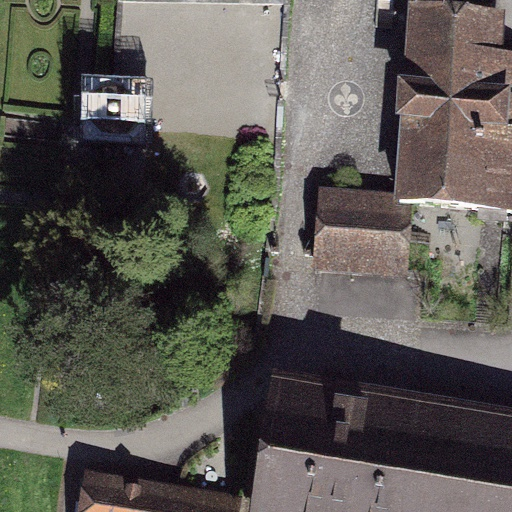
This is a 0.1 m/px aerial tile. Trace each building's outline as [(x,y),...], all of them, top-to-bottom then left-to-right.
[(415,0),(414,12),(452,14),(453,0),(415,0)] [(410,11),(389,205),(511,218),(511,59),(503,58),(507,18),(452,14),(414,12),(410,11)] [(128,97),(121,94),(114,93),(107,94),(100,97),(95,102),(91,109),(90,116),(91,124),(96,131),(102,137),(110,139),(118,139),(125,137),(132,131),(136,124),(137,117),(136,109),(133,103),(128,97)] [(325,200),(317,275),(416,285),(424,210),(325,200)] [(511,511),(511,424),(270,389),(251,511),(511,511)] [(75,511),(233,511),(234,506),(79,484),(75,511)]
